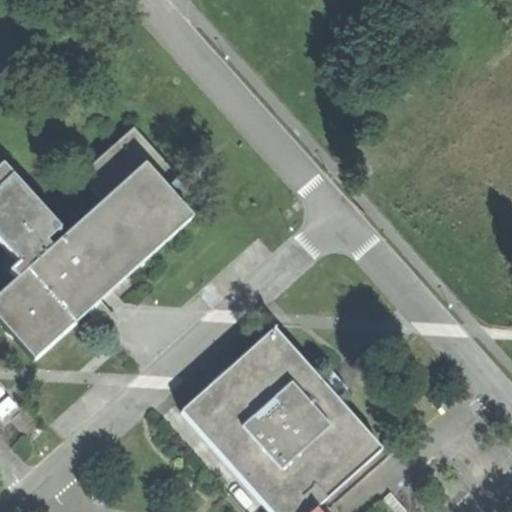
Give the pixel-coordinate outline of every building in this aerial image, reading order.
[(15,282),(0,294),(0,324),(33,362),(192,219),(162,186),(175,176),(133,129),(80,176),(103,203),(51,249),(33,266),(15,282)] [(0,167),(0,187),(12,177),(2,166),(0,167)] [(0,187),(0,245),(15,262),(19,266),(27,259),(33,266),(51,249),(45,243),(60,230),(12,177),(0,187)] [(6,271),(15,282),(33,266),(27,259),(19,266),(15,262),(6,271)] [(313,511),(381,450),(272,330),(180,413),(268,511),(313,511)] [(0,382),(0,419),(18,404),(0,382)]
